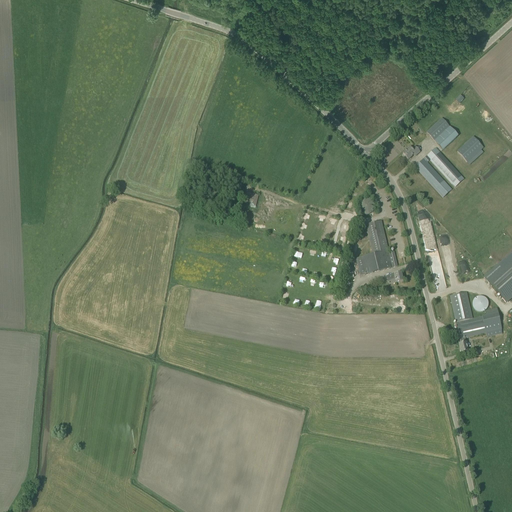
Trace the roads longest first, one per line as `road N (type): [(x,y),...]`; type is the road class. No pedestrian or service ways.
road 1 (unclassified): [(477,511),(409,219),(402,197),(366,153)]
road 2 (unclassified): [(366,153),(237,36),(132,0)]
road 3 (unclassified): [(366,153),(511,22)]
